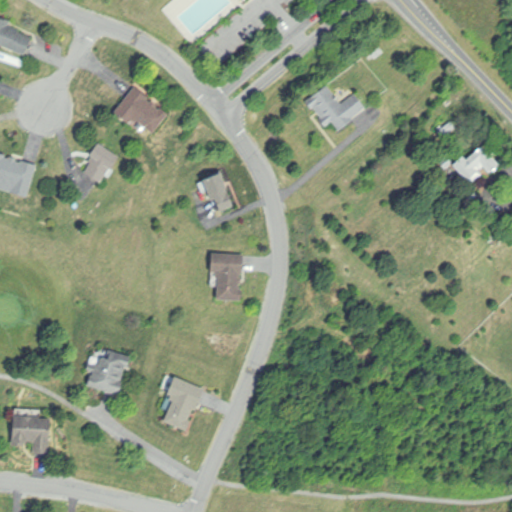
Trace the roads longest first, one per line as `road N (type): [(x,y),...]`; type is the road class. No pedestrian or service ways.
road 1 (residential): [(197,511),(268,335),(282,259),(275,201),(247,145),(186,72),(145,41),(47,0)]
road 2 (residential): [(225,117),(365,0)]
road 3 (residential): [(0,481),(170,511)]
road 4 (residential): [(334,0),(212,103)]
road 5 (tertiary): [(511,109),(403,0)]
